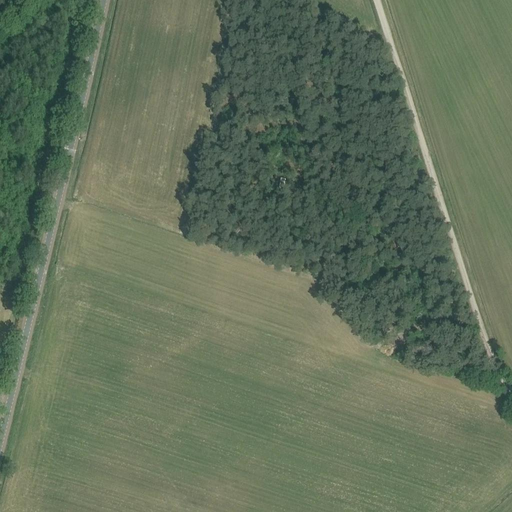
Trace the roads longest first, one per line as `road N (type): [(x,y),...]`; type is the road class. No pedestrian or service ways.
road 1 (tertiary): [(0,454),(107,0)]
road 2 (track): [(377,0),(484,345),(511,393)]
